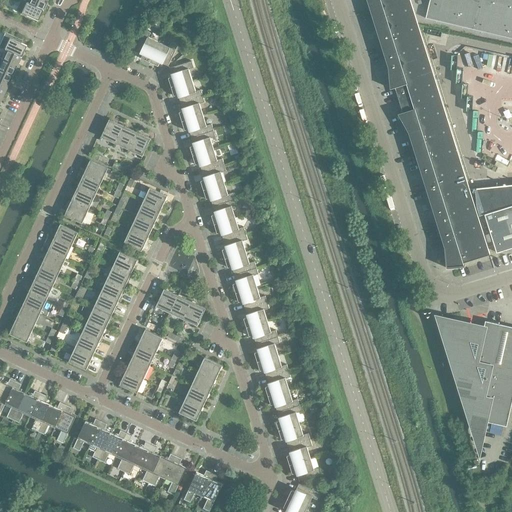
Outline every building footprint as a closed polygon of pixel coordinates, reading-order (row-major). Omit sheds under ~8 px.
[(37,20),(42,10),(27,3),(25,2),(20,0),(15,10),(37,20)] [(42,10),(46,0),(45,0),(28,0),(27,3),(42,10)] [(367,0),(371,10),(370,10),(370,11),(404,0),(367,0)] [(370,11),(371,11),(377,29),(376,29),(376,30),(416,17),(410,0),(404,0),(370,11)] [(511,0),(429,0),(425,18),(511,38),(511,0)] [(382,49),(422,36),(416,17),(376,30),(377,30),(383,48),(382,48),(382,49)] [(150,62),(159,42),(148,37),(151,33),(144,30),(134,51),(135,51),(136,51),(139,52),(139,53),(143,54),(141,58),(150,62)] [(0,42),(0,46),(4,48),(4,49),(5,49),(6,49),(21,56),(25,46),(21,43),(22,40),(5,32),(0,42)] [(388,68),(428,56),(422,36),(382,49),(383,49),(389,67),(388,68)] [(169,47),(159,42),(150,62),(158,66),(160,62),(163,64),(167,66),(168,66),(178,45),(171,42),(169,47)] [(16,66),(21,56),(6,49),(5,49),(1,59),(16,66)] [(499,55),(467,49),(464,65),(497,71),(499,55)] [(408,132),(408,133),(448,120),(428,56),(388,68),(389,68),(391,74),(389,75),(390,89),(395,87),(403,113),(398,114),(405,126),(407,126),(409,132),(408,132)] [(16,66),(1,59),(0,58),(0,69),(11,75),(16,66)] [(168,78),(171,87),(192,80),(189,69),(194,68),(192,61),(170,68),(170,69),(172,73),(171,73),(172,77),(168,78)] [(0,81),(7,85),(11,75),(0,69),(0,81)] [(196,91),(192,80),(171,87),(174,96),(178,95),(179,98),(181,102),(180,102),(180,103),(203,96),(201,90),(196,91)] [(205,102),(203,96),(180,103),(181,103),(182,107),(183,111),(179,112),(182,121),(203,115),(199,104),(205,102)] [(206,126),(203,115),(182,121),(185,130),(189,129),(190,132),(192,137),(191,137),(213,130),(211,124),(206,126)] [(115,144),(123,126),(109,119),(101,137),(115,144)] [(415,151),(414,152),(454,139),(448,120),(408,133),(409,133),(415,151)] [(129,150),(137,132),(123,126),(115,144),(129,150)] [(215,136),(213,130),(191,137),(191,138),(192,137),(193,142),(193,143),(194,145),(190,146),(193,156),(214,149),(210,138),(215,136)] [(151,139),(137,132),(129,150),(143,156),(151,139)] [(420,171),(460,158),(454,139),(414,152),(415,152),(421,170),(420,170),(420,171)] [(217,160),(214,149),(193,156),(195,165),(199,163),(201,167),(202,171),(202,172),(224,165),(222,158),(217,160)] [(426,189),(426,190),(466,177),(460,158),(420,171),(421,171),(427,189),(426,189)] [(90,160),(84,174),(101,182),(108,168),(90,160)] [(226,171),(224,165),(202,172),(203,172),(204,176),(203,176),(205,180),(201,181),(203,190),(224,183),(221,172),(226,171)] [(95,196),(101,182),(84,174),(77,187),(95,196)] [(466,177),(426,190),(427,190),(433,208),(432,209),(472,197),(466,177)] [(228,194),(224,183),(203,190),(206,199),(210,198),(211,201),(212,201),(213,205),(213,206),(235,199),(233,193),(228,194)] [(511,184),(476,188),(485,215),(497,253),(511,247),(511,184)] [(89,210),(95,196),(77,187),(71,201),(89,210)] [(150,188),(143,202),(161,210),(167,196),(150,188)] [(472,197),(432,209),(433,209),(439,227),(438,228),(478,216),(472,197)] [(237,205),(235,199),(213,206),(215,210),(214,210),(215,214),(211,215),(214,224),(235,218),(232,207),(237,205)] [(82,224),(89,210),(71,201),(64,215),(82,224)] [(154,224),(161,210),(143,202),(137,215),(154,224)] [(148,237),(154,224),(137,215),(130,229),(148,237)] [(444,247),(484,235),(478,216),(438,228),(439,228),(445,246),(444,247)] [(239,229),(235,218),(214,224),(217,233),(221,232),(222,235),(224,240),(223,240),(224,240),(246,233),(244,227),(239,229)] [(72,246),(78,232),(60,224),(54,238),(72,246)] [(142,251),(148,237),(130,229),(124,243),(142,251)] [(248,240),(246,233),(224,240),(224,241),(225,245),(226,248),(222,250),(225,259),(246,252),(243,241),(248,240)] [(445,254),(447,268),(465,266),(465,265),(464,265),(463,263),(490,254),(484,235),(444,247),(445,247),(447,254),(445,254)] [(65,260),(72,246),(54,238),(48,252),(65,260)] [(120,251),(113,266),(131,274),(138,260),(120,251)] [(59,273),(65,260),(48,252),(41,265),(59,273)] [(249,263),(246,252),(225,259),(228,268),(232,267),(233,270),(235,274),(234,274),(234,275),(256,268),(254,261),(249,263)] [(53,287),(59,273),(41,265),(35,279),(53,287)] [(125,288),(131,274),(113,266),(107,279),(125,288)] [(258,274),(256,268),(234,275),(235,275),(236,279),(237,283),(233,284),(236,293),(257,287),(253,276),(258,274)] [(46,301),(53,287),(35,279),(29,292),(46,301)] [(118,301),(125,288),(107,279),(101,293),(118,301)] [(260,297),(257,287),(236,293),(238,302),(242,301),(244,304),(245,308),(245,309),(267,302),(265,296),(260,297)] [(170,313),(178,295),(164,289),(156,307),(170,313)] [(40,314),(46,301),(29,292),(22,306),(40,314)] [(112,315),(118,301),(101,293),(94,307),(112,315)] [(183,319),(192,302),(178,295),(170,313),(183,319)] [(206,308),(192,302),(183,319),(197,326),(206,308)] [(269,308),(267,302),(245,309),(246,309),(247,313),(246,314),(248,317),(244,318),(246,327),(267,321),(264,310),(269,308)] [(33,328),(40,314),(22,306),(16,320),(33,328)] [(106,328),(112,315),(94,307),(88,320),(106,328)] [(27,342),(33,328),(16,320),(9,334),(27,342)] [(99,342),(106,328),(88,320),(81,334),(99,342)] [(271,332),(267,321),(246,327),(249,336),(253,335),(254,339),(255,338),(256,343),(278,336),(276,330),(271,332)] [(511,402),(511,326),(485,321),(480,341),(469,339),(465,327),(439,321),(469,418),(471,422),(473,425),(476,429),(479,431),(483,433),(486,422),(507,426),(511,402)] [(156,352),(163,338),(145,330),(138,344),(156,352)] [(93,356),(99,342),(81,334),(75,347),(93,356)] [(280,343),(278,336),(256,343),(256,344),(258,348),(257,348),(258,351),(254,353),(257,362),(278,355),(275,344),(280,343)] [(150,365),(156,352),(138,344),(132,357),(150,365)] [(86,370),(93,356),(75,347),(69,362),(86,370)] [(282,366),(278,355),(257,362),(260,371),(264,370),(265,373),(267,377),(266,377),(267,378),(289,371),(287,364),(282,366)] [(144,379),(150,365),(132,357),(126,371),(144,379)] [(204,357),(198,371),(216,380),(222,365),(204,357)] [(137,393),(144,379),(126,371),(119,385),(137,393)] [(209,393),(216,380),(198,371),(192,385),(209,393)] [(291,377),(289,371),(267,378),(268,382),(269,386),(265,387),(268,396),(289,389),(286,379),(291,377)] [(0,401),(5,404),(16,381),(15,381),(15,382),(10,380),(11,379),(10,379),(7,384),(0,381),(0,401)] [(16,381),(5,404),(11,407),(7,417),(13,420),(26,392),(19,389),(21,384),(20,383),(20,384),(16,382),(16,381)] [(203,407),(209,393),(192,385),(185,399),(203,407)] [(292,400),(289,389),(268,396),(271,405),(275,404),(276,407),(278,411),(277,412),(299,405),(298,399),(292,400)] [(30,415),(41,393),(40,393),(35,391),(36,391),(35,390),(32,396),(26,392),(13,420),(19,423),(24,412),(30,415)] [(38,431),(51,404),(44,401),(46,396),(45,395),(45,396),(41,394),(41,393),(30,415),(36,418),(32,428),(38,431)] [(196,421),(203,407),(185,399),(179,413),(196,421)] [(55,427),(66,404),(65,404),(65,405),(60,403),(61,402),(60,402),(57,407),(51,404),(38,431),(38,432),(42,433),(44,434),(49,424),(55,427)] [(66,405),(66,404),(55,427),(61,430),(57,440),(63,443),(76,416),(69,413),(71,407),(70,407),(66,405)] [(301,411),(299,405),(277,412),(278,412),(279,416),(279,417),(280,420),(276,421),(279,430),(300,424),(296,413),(301,411)] [(91,444),(101,421),(100,422),(96,420),(96,419),(95,419),(93,424),(86,421),(77,439),(75,444),(73,448),(80,451),(84,441),(91,444)] [(99,460),(111,432),(104,429),(107,424),(106,423),(106,424),(101,422),(102,421),(101,421),(91,444),(97,447),(92,457),(99,460)] [(303,435),(300,424),(279,430),(281,440),(286,438),(287,442),(287,441),(288,446),(310,439),(308,433),(303,435)] [(116,455),(126,433),(125,433),(121,431),(120,430),(118,436),(111,432),(99,460),(105,462),(109,452),(116,455)] [(124,471),(136,444),(129,441),(132,436),(131,435),(131,436),(126,434),(127,433),(126,433),(116,455),(122,458),(117,468),(124,471)] [(312,446),(310,439),(288,446),(288,447),(289,447),(290,451),(289,451),(291,454),(287,456),(289,465),(310,458),(307,447),(312,446)] [(141,467),(151,444),(150,445),(146,443),(146,442),(145,442),(143,447),(136,444),(124,471),(130,474),(134,464),(141,467)] [(149,483),(161,456),(154,453),(157,447),(156,447),(151,445),(152,445),(151,444),(141,467),(147,470),(142,480),(149,483)] [(166,479),(176,456),(171,454),(171,453),(168,459),(161,456),(149,483),(155,486),(159,476),(166,479)] [(177,456),(176,456),(166,479),(172,482),(167,492),(174,495),(187,468),(179,464),(182,459),(181,458),(181,459),(176,457),(177,456)] [(314,469),(310,458),(289,465),(292,474),(296,473),(297,476),(298,476),(299,480),(299,481),(321,474),(319,467),(314,469)] [(201,495),(212,473),(211,472),(211,473),(207,471),(207,470),(206,470),(204,475),(196,472),(184,499),(190,502),(195,492),(201,495)] [(212,473),(201,495),(208,498),(203,508),(210,511),(222,484),(215,481),(218,475),(217,475),(216,475),(212,473)] [(320,493),(302,485),(299,483),(298,484),(299,484),(297,488),(295,492),(291,490),(287,498),(307,508),(312,497),(317,500),(320,493)] [(305,511),(307,508),(287,498),(283,507),(287,509),(285,511),(305,511)]
